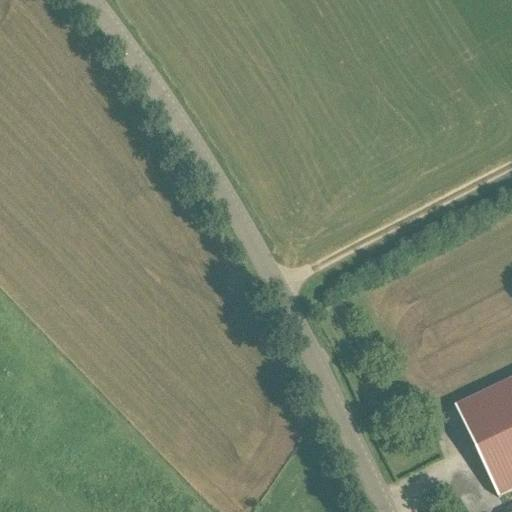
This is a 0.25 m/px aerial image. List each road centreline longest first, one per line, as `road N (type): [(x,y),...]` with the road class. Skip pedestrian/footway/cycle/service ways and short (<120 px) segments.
road 1 (tertiary): [(384,511),(274,285),(83,0)]
road 2 (track): [(274,285),(511,164)]
